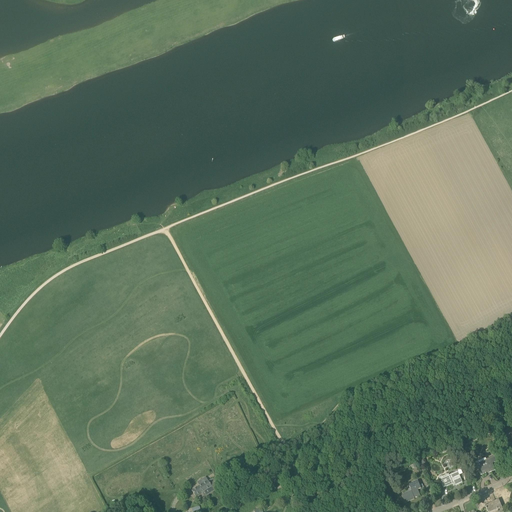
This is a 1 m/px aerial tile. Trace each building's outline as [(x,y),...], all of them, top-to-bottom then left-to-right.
[(486,460),(476,464),(477,466),(481,475),(486,473),(486,472),(489,471),(489,472),(490,473),(495,470),(492,464),(492,463),(497,461),(496,459),(495,456),(486,460)] [(443,488),(453,484),(455,483),(456,486),(463,483),(460,476),(463,474),(461,470),(458,471),(458,472),(449,475),(449,476),(443,479),(443,477),(442,477),(439,478),(440,480),(443,488)] [(204,497),(214,491),(219,488),(213,478),(192,491),(195,497),(201,493),(204,497)] [(418,490),(421,489),(418,481),(409,485),(412,492),(403,496),(406,502),(409,501),(408,499),(413,497),(414,499),(415,499),(415,498),(420,496),(418,490)] [(128,504),(137,500),(135,496),(126,500),(128,504)] [(492,504),(486,506),(488,511),(492,511),(504,507),(508,497),(494,503),(495,504),(492,505),(492,504)]
